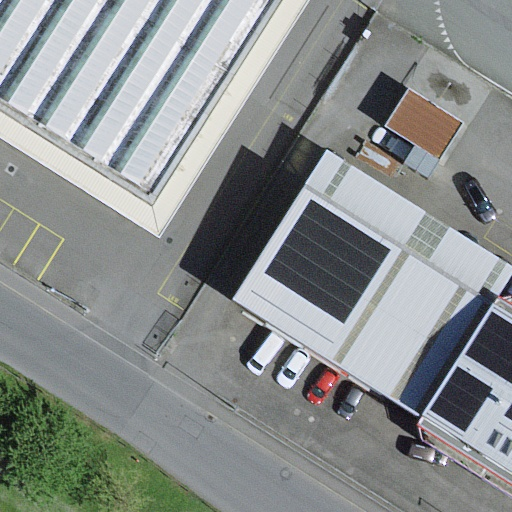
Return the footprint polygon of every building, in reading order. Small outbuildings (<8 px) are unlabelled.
[(277,0),(145,209),(0,118),(0,147),(154,244),(307,0),(277,0)] [(277,0),(0,0),(0,118),(145,209),(277,0)] [(405,93),(383,130),(437,164),(460,127),(405,93)] [(321,154),(296,193),(486,313),(511,274),(321,154)] [(511,328),(486,313),(296,193),(224,308),(511,487),(511,328)]
